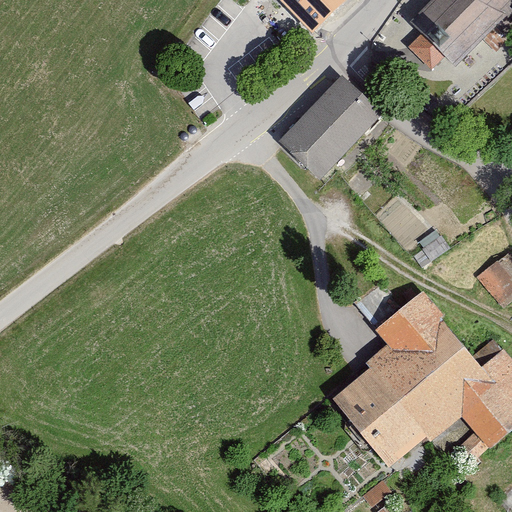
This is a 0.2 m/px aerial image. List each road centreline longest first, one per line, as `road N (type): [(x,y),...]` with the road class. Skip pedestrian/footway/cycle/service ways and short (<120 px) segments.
road 1 (unclassified): [(322,61),(0,322)]
road 2 (unknown): [(268,15),(223,61),(219,88),(244,131),(323,221)]
road 3 (residential): [(322,61),(464,151),(511,167)]
road 4 (unknown): [(323,221),(468,304)]
road 5 (unknown): [(323,221),(333,326),(351,341)]
